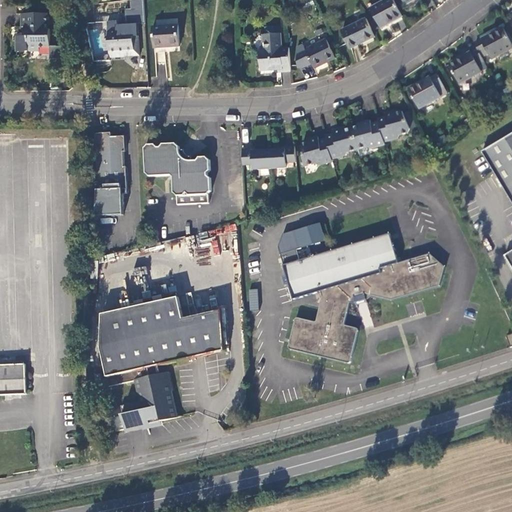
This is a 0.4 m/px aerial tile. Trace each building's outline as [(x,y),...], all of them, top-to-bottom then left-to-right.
[(382,29),(404,18),(393,0),(377,0),(369,5),(382,29)] [(419,0),(415,0),(406,6),(409,11),(422,4),(419,0)] [(41,49),(41,46),(51,46),(52,46),(51,28),(49,28),(49,13),(23,13),(23,26),(26,26),(26,31),(29,31),(29,35),(18,35),(18,51),(29,51),(29,49),(41,49)] [(351,49),(376,37),(367,18),(342,30),(351,49)] [(180,25),(153,26),(154,49),(164,49),(166,48),(166,46),(181,45),(180,25)] [(110,27),(112,53),(130,52),(130,58),(141,57),(139,26),(110,27)] [(482,41),(476,44),(479,50),(483,58),(490,55),(493,60),(511,49),(511,41),(504,28),(482,40),(482,41)] [(292,73),(292,72),(290,49),(289,49),(283,49),(281,35),(265,36),(265,42),(269,46),(267,50),(261,51),(263,72),(271,71),(276,67),(280,67),(280,73),(292,73)] [(337,59),(327,40),(306,51),(304,47),(298,50),(300,69),(304,69),(313,65),(315,70),(337,59)] [(64,46),(55,46),(55,58),(67,58),(64,46)] [(483,58),(479,50),(472,54),(472,53),(450,66),(460,85),(482,73),(480,68),(486,64),(483,58)] [(409,90),(420,110),(442,98),(439,93),(446,89),(439,75),(432,79),(431,78),(409,90)] [(380,120),(380,123),(386,143),(400,140),(401,137),(411,134),(413,131),(411,128),(405,115),(404,112),(395,114),(395,112),(386,114),(387,118),(380,120)] [(412,113),(405,115),(411,128),(418,126),(412,113)] [(363,126),(354,129),(360,151),(362,158),(374,155),(372,150),(387,146),(386,143),(380,123),(373,125),(372,121),(363,124),(363,126)] [(335,136),(328,138),(328,140),(334,161),(348,157),(350,154),(360,151),(354,129),(344,132),(344,130),(334,132),(335,136)] [(101,171),(101,191),(99,191),(96,217),(99,217),(124,217),(124,196),(129,196),(129,191),(128,168),(126,168),(125,152),(127,152),(126,137),(112,137),(112,134),(99,133),(101,171)] [(511,135),(483,152),(496,173),(507,192),(511,199),(511,252),(505,256),(511,266),(511,135)] [(312,143),(304,145),(306,168),(317,165),(321,167),(334,163),(334,161),(328,140),(321,142),(320,138),(311,140),(312,143)] [(179,144),(165,145),(163,147),(159,148),(158,145),(150,146),(147,149),(149,175),(153,178),(172,178),(175,180),(176,194),(178,196),(179,205),(211,204),(211,195),(215,191),(215,189),(214,179),(212,177),(212,173),(214,171),(213,161),(209,158),(203,158),(202,160),(199,161),(196,162),(193,162),(191,162),(188,161),(185,158),(183,154),(182,150),(181,146),(179,144)] [(254,149),(245,149),(246,166),(255,166),(255,171),(271,170),(289,169),(289,164),(298,163),(297,146),(287,147),(287,150),(270,151),(254,151),(254,149)] [(355,245),(373,296),(394,301),(441,287),(447,268),(431,255),(400,264),(391,235),(355,245)] [(369,301),(373,296),(355,245),(301,261),(297,250),(281,254),(294,301),(321,293),(323,297),(317,322),(315,322),(298,318),(297,319),(290,347),(290,349),(350,364),(352,364),(360,331),(358,329),(347,326),(346,324),(351,303),(356,304),(369,301)] [(257,289),(248,290),(250,310),(259,309),(257,289)] [(226,351),(223,320),(186,328),(184,320),(179,298),(103,315),(101,347),(110,387),(138,381),(143,402),(122,407),(124,415),(123,416),(126,430),(177,419),(167,374),(162,375),(160,367),(226,351)] [(186,328),(223,320),(223,311),(184,320),(186,328)] [(0,396),(27,395),(26,365),(0,366),(0,396)] [(100,447),(100,439),(91,439),(92,448),(100,447)]
